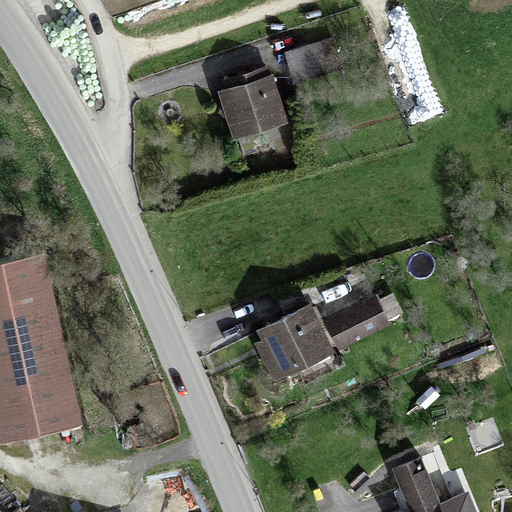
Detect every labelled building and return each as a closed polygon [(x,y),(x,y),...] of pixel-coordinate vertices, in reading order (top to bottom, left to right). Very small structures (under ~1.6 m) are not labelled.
[(325,42),(288,53),(295,77),(332,66),(325,42)] [(223,86),(237,131),(284,117),(270,72),(223,86)] [(50,249),(0,260),(0,430),(2,439),(89,420),(50,249)] [(373,298),(327,319),(339,344),(384,323),(373,298)] [(275,376),(330,349),(307,302),(259,326),(265,338),(258,341),(275,376)] [(441,506),(422,458),(399,467),(415,510),(409,511),(470,511),(464,497),(441,506)]
